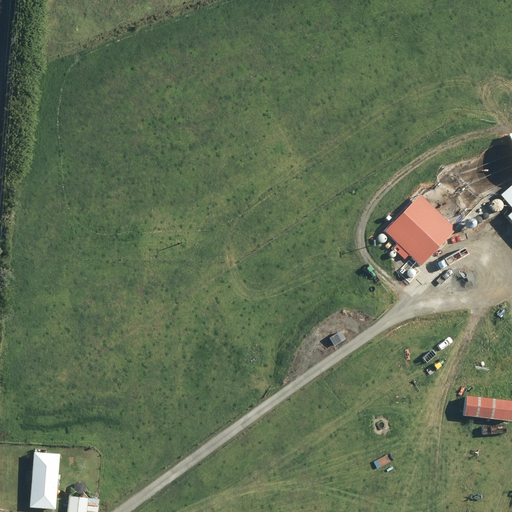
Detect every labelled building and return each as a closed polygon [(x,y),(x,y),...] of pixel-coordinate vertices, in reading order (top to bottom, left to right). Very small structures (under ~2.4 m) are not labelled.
[(511,185),(501,195),(511,207),(511,214),(509,217),(511,220),(511,185)] [(408,255),(420,266),(455,230),(419,195),(384,231),(398,244),(394,248),(405,258),(408,255)] [(492,399),(466,397),(465,416),(491,417),(492,399)] [(59,453),(37,452),(33,507),(55,509),(59,453)] [(88,499),(70,499),(70,511),(97,511),(98,503),(88,503),(88,499)]
